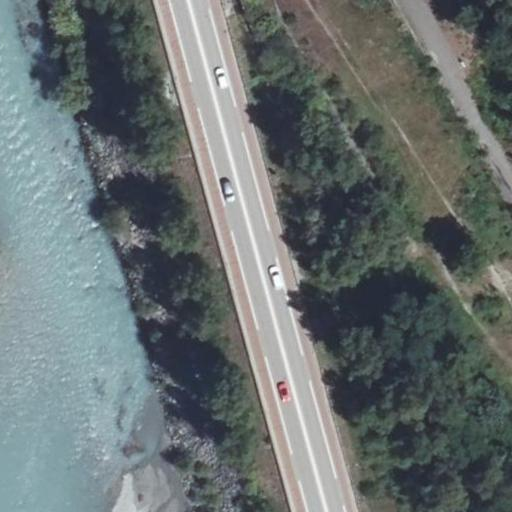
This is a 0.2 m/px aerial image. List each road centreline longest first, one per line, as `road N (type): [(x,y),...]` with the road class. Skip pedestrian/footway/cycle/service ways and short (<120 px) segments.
road 1 (trunk): [(190,0),(330,511)]
road 2 (unclassified): [(410,0),(511,175)]
